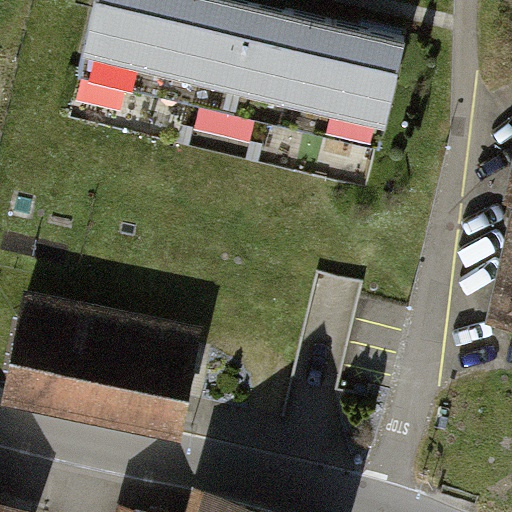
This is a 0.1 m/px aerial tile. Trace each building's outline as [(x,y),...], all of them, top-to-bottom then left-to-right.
[(398,34),(254,0),(86,0),(71,68),(373,139),(398,34)] [(511,168),(507,189),(511,190),(511,229),(492,315),(511,319),(511,168)] [(198,325),(23,285),(0,384),(0,388),(174,429),(198,325)] [(183,511),(316,511),(194,478),(183,511)] [(0,494),(0,511),(29,511),(31,506),(0,494)] [(158,511),(121,502),(118,511),(158,511)]
